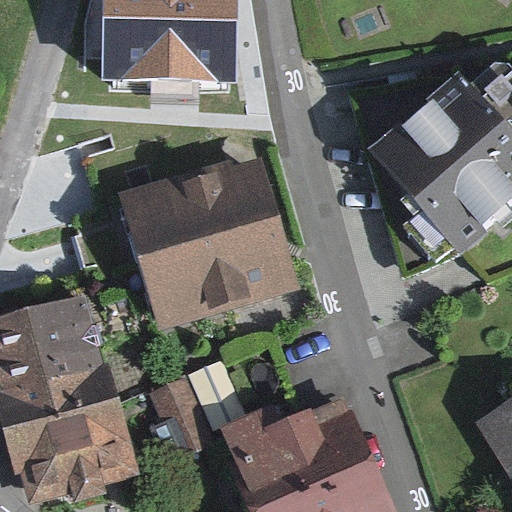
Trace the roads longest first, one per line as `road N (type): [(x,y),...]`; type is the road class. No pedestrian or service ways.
road 1 (residential): [(410,511),(291,90),(275,0)]
road 2 (residential): [(0,202),(57,0)]
